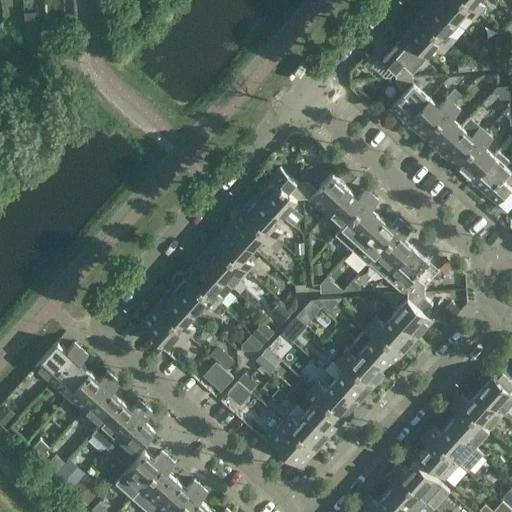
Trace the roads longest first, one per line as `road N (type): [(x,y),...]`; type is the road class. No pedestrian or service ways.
road 1 (residential): [(298,98),(99,324),(300,511)]
road 2 (residential): [(493,311),(313,511)]
road 3 (residential): [(298,98),(490,269)]
road 4 (residential): [(386,0),(298,98)]
